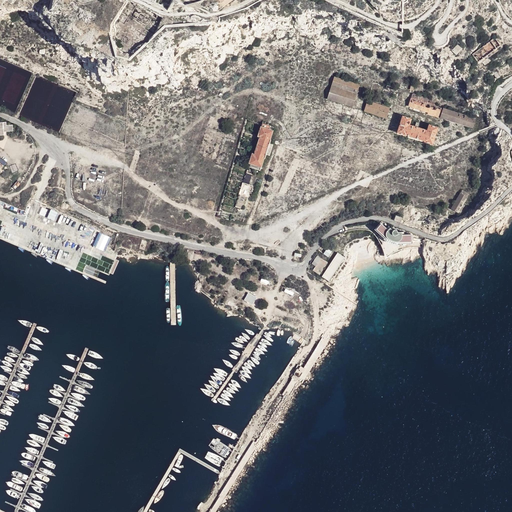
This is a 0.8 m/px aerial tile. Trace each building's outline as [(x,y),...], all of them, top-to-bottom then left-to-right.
[(457,45),(451,51),(456,56),(462,49),(457,45)] [(360,85),(334,77),(328,98),(353,106),(360,85)] [(419,95),(413,93),(408,107),(438,117),(441,108),(418,100),(419,95)] [(391,107),(367,100),(363,111),(387,119),(391,107)] [(475,119),(444,108),(440,118),(472,129),(475,119)] [(413,119),(403,116),(398,134),(432,145),(438,127),(427,123),(426,129),(411,124),(413,119)] [(0,136),(4,137),(4,132),(10,132),(14,132),(13,126),(7,126),(7,123),(0,123),(0,136)] [(251,162),(263,166),(266,154),(269,155),(272,145),(268,144),(272,129),(262,126),(259,137),(261,138),(257,153),(254,152),(251,162)] [(8,166),(1,159),(0,159),(0,168),(3,171),(8,166)] [(247,173),(244,182),(250,184),(253,174),(247,173)] [(469,197),(460,192),(451,209),(460,213),(469,197)] [(245,197),(239,195),(235,206),(242,208),(245,197)] [(389,229),(381,223),(375,230),(377,232),(380,235),(383,237),(384,239),(384,240),(387,242),(388,243),(391,244),(393,245),(397,245),(399,245),(400,244),(402,244),(403,244),(407,244),(413,244),(412,234),(404,234),(404,232),(398,232),(397,230),(396,229),(395,228),(393,228),(392,228),(392,229),(390,228),(389,229)] [(338,253),(322,277),(329,282),(345,258),(338,253)] [(317,256),(312,264),(315,266),(313,270),(320,275),(328,263),(317,256)] [(257,297),(249,292),(245,300),(253,304),(257,297)]
